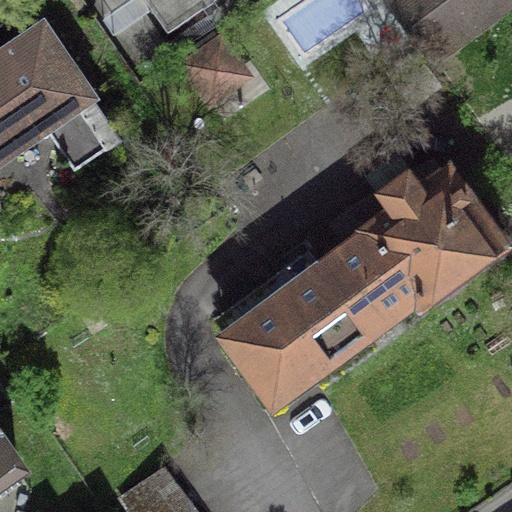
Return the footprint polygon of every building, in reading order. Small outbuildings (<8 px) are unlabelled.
[(0,0),(0,155),(44,126),(74,169),(118,139),(42,28),(0,56),(0,24),(11,17),(0,0)] [(145,0),(167,32),(203,7),(214,23),(248,0),(145,0)] [(511,0),(387,0),(421,47),(430,59),(511,0)] [(220,39),(185,64),(209,99),(245,75),(220,39)] [(423,64),(430,59),(421,47),(386,72),(410,104),(438,83),(423,64)] [(422,189),(407,169),(308,243),(323,263),(225,335),(273,400),(414,295),(419,302),(502,241),(448,169),(422,189)] [(0,481),(17,470),(0,444),(0,481)] [(186,511),(160,473),(130,493),(143,511),(186,511)]
